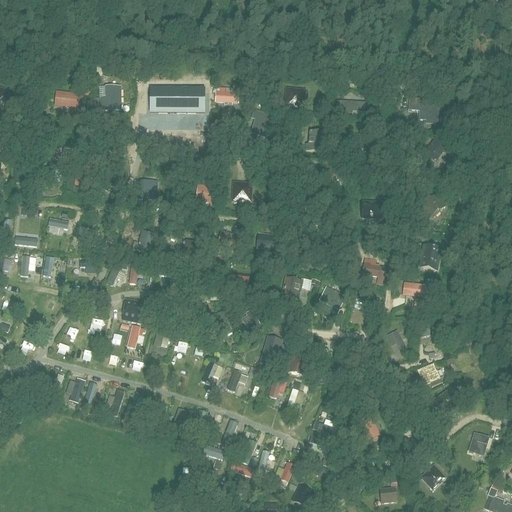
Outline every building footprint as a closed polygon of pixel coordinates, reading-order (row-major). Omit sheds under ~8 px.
[(116,83),(100,85),(101,95),(117,94),(116,83)] [(55,105),(80,106),(80,90),(56,89),(55,105)] [(0,90),(0,108),(9,111),(14,94),(0,90)] [(286,91),(285,108),(303,110),(304,96),(304,92),(300,92),(286,91)] [(150,114),(204,115),(204,94),(150,93),(150,114)] [(91,186),(91,164),(81,164),(80,186),(91,186)] [(320,180),(335,180),(335,167),(320,166),(320,180)] [(196,182),(194,199),(215,202),(217,184),(196,182)] [(247,190),(247,186),(233,185),(232,203),(250,204),(251,190),(247,190)] [(438,213),(444,208),(435,197),(429,203),(427,200),(421,206),(423,208),(421,210),(430,219),(437,212),(438,213)] [(234,248),(235,241),(220,240),(219,246),(234,248)] [(420,269),(423,270),(435,273),(438,258),(440,250),(434,249),(424,247),(422,260),(420,269)] [(1,270),(9,270),(10,259),(1,259),(1,270)] [(375,262),(365,261),(364,269),(369,270),(368,276),(379,277),(378,283),(384,284),(386,270),(374,268),(375,262)] [(125,282),(136,283),(137,274),(141,275),(142,265),(121,263),(119,284),(125,284),(125,282)] [(298,295),(309,295),(310,286),(298,285),(298,295)] [(415,312),(426,313),(427,306),(423,306),(425,287),(405,285),(403,297),(416,298),(415,312)] [(138,318),(140,307),(136,306),(137,300),(128,299),(126,316),(138,318)] [(192,309),(188,324),(198,326),(202,311),(192,309)] [(171,320),(165,322),(167,329),(174,326),(171,320)] [(103,337),(107,327),(99,323),(94,334),(103,337)] [(146,332),(140,331),(140,330),(132,328),(126,351),(135,353),(136,346),(138,339),(142,340),(143,336),(145,336),(146,332)] [(118,345),(122,333),(111,329),(107,341),(118,345)] [(180,350),(186,334),(181,332),(174,348),(180,350)] [(191,352),(201,356),(209,338),(198,334),(191,352)] [(286,347),(281,346),(282,342),(267,338),(261,358),(277,363),(278,356),(283,357),(286,347)] [(71,355),(73,348),(61,344),(59,352),(71,355)] [(82,348),(80,352),(76,351),(74,355),(88,361),(92,352),(82,348)] [(99,365),(110,368),(113,357),(101,354),(99,365)] [(212,383),(219,364),(211,361),(203,380),(212,383)] [(337,362),(328,391),(343,395),(349,372),(343,370),(345,364),(337,362)] [(422,383),(440,378),(436,362),(418,367),(422,383)] [(34,395),(44,376),(37,372),(27,390),(34,395)] [(240,372),(238,381),(247,384),(249,375),(240,372)] [(59,392),(65,377),(55,373),(50,389),(59,392)] [(282,378),(276,391),(283,394),(288,380),(282,378)] [(252,393),(260,396),(262,390),(254,387),(252,393)] [(287,402),(299,406),(305,391),(293,387),(287,402)] [(134,413),(139,415),(143,402),(138,401),(134,413)] [(130,415),(133,406),(127,403),(124,413),(130,415)] [(181,430),(185,410),(178,409),(174,428),(181,430)] [(358,418),(367,440),(380,434),(370,413),(358,418)] [(248,439),(242,461),(249,463),(255,441),(248,439)] [(201,453),(223,460),(226,450),(204,443),(201,453)] [(260,448),(251,464),(262,470),(270,454),(260,448)] [(252,477),(255,469),(239,463),(236,470),(252,477)] [(437,486),(442,481),(437,475),(432,481),(437,486)] [(296,504),(307,508),(314,487),(303,483),(296,504)] [(390,510),(397,508),(393,493),(378,497),(380,506),(388,504),(390,510)]
